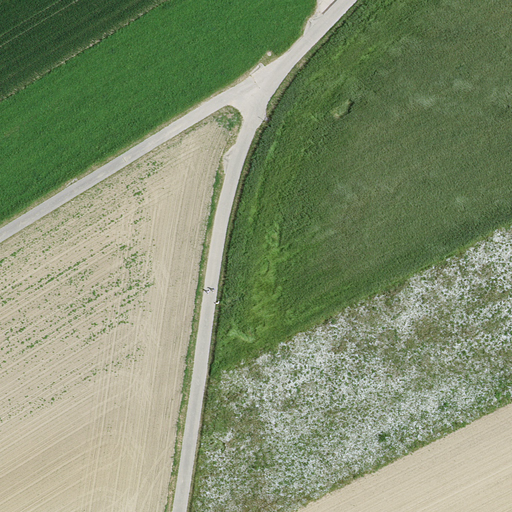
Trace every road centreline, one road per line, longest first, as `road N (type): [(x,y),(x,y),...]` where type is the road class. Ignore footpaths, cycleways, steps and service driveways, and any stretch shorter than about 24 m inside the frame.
road 1 (unclassified): [(178,511),(223,198),(264,92),(346,0)]
road 2 (track): [(292,57),(0,237)]
